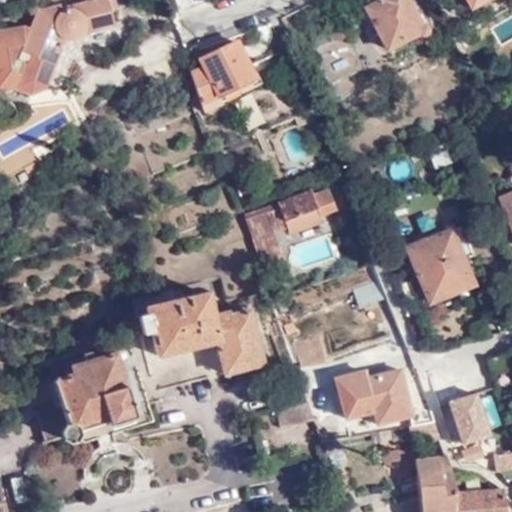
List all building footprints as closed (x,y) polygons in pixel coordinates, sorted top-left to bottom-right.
[(114,25),(112,10),(110,0),(86,0),(62,6),(62,3),(41,8),(33,25),(25,22),(0,25),(0,86),(17,84),(34,91),(48,85),(50,80),(65,86),(76,62),(61,55),(67,37),(76,38),(87,31),(114,25)] [(174,0),(178,11),(195,5),(193,0),(174,0)] [(422,31),(406,0),(379,0),(380,1),(364,8),(386,48),(422,31)] [(253,77),(235,40),(197,59),(200,66),(189,71),(203,111),(221,103),(217,94),(253,77)] [(336,59),(336,74),(353,74),(353,59),(336,59)] [(417,75),(412,65),(387,75),(394,88),(406,82),(405,81),(417,75)] [(250,94),(233,102),(247,132),(264,125),(250,94)] [(286,219),(316,208),(318,214),(335,208),(327,188),(311,195),(309,189),(242,214),(259,262),(282,253),(273,232),(288,226),(286,219)] [(511,191),(499,197),(511,230),(511,191)] [(291,234),(321,222),(318,214),(316,208),(286,219),(288,226),(291,234)] [(471,285),(451,233),(407,250),(427,299),(447,292),(448,295),(471,285)] [(218,315),(211,292),(144,308),(156,354),(214,341),(223,374),(262,364),(248,311),(231,315),(229,313),(218,315)] [(511,367),(511,350),(482,358),(487,374),(511,367)] [(152,419),(148,403),(133,407),(115,352),(93,360),(90,351),(83,353),(86,360),(78,364),(77,357),(71,359),(73,365),(69,366),(70,370),(57,373),(58,377),(53,379),(68,423),(62,428),(60,431),(59,435),(62,439),(68,443),(74,442),(78,436),(80,441),(152,419)] [(487,374),(482,358),(468,363),(476,385),(490,381),(487,374)] [(411,416),(399,370),(365,378),(362,371),(334,378),(344,418),(373,411),(376,423),(411,416)] [(478,395),(444,402),(454,451),(488,445),(478,395)] [(281,431),(313,420),(307,404),(275,414),(281,431)] [(430,426),(426,412),(417,414),(421,428),(430,426)] [(427,438),(433,436),(430,426),(421,428),(406,430),(407,436),(426,434),(427,438)] [(402,450),(383,454),(388,480),(407,476),(402,450)] [(511,465),(511,452),(493,455),(492,470),(511,465)] [(455,511),(454,492),(448,461),(447,459),(440,459),(438,456),(414,458),(422,511),(421,511),(455,511)] [(503,511),(500,489),(454,492),(455,511),(503,511)]
